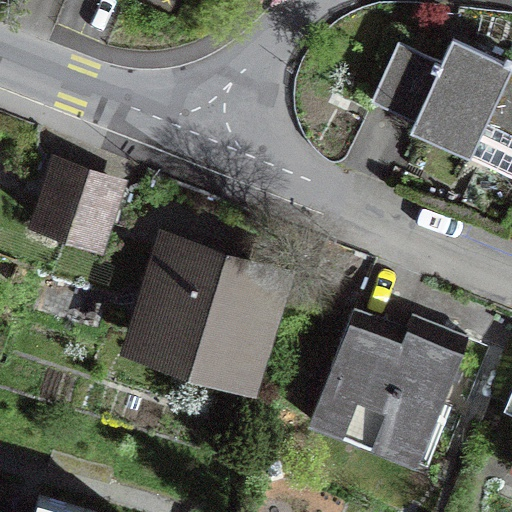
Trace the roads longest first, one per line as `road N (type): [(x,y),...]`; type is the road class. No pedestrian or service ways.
road 1 (residential): [(181,125),(511,273)]
road 2 (residential): [(0,56),(181,125)]
road 3 (residential): [(181,125),(322,0)]
